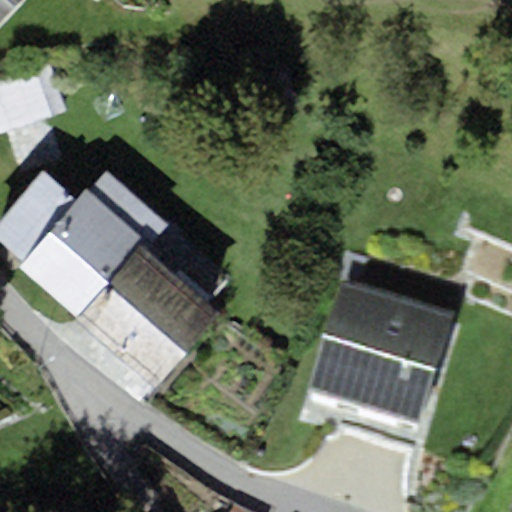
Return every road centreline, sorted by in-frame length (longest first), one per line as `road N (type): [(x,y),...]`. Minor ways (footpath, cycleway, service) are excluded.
road 1 (residential): [(67,350),(159,429),(294,511)]
road 2 (unclassified): [(149,511),(67,350)]
